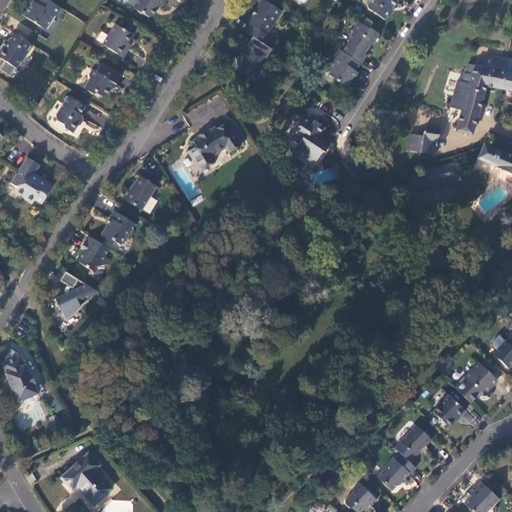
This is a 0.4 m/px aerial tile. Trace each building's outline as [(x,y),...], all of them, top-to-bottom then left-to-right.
[(24,17),(45,29),(53,16),(56,17),(61,9),(47,0),(28,0),(23,8),(28,12),(24,17)] [(163,0),(138,0),(133,10),(141,15),(142,14),(149,19),(152,18),(158,8),(160,9),(164,2),(163,1),(163,0)] [(396,0),(370,0),(366,7),(367,10),(385,22),(387,18),(390,18),(393,13),(392,10),(398,1),(396,0)] [(249,26),(244,34),(251,38),(255,40),(268,48),(273,41),(270,39),(285,15),(266,3),(251,28),(249,26)] [(19,23),(16,30),(29,36),(32,29),(19,23)] [(342,53),(359,64),(360,65),(366,55),(364,54),(370,45),(371,45),(374,41),(378,35),(377,34),(368,28),(366,29),(357,23),(351,32),(352,35),(347,42),(348,45),(342,53)] [(128,50),(124,48),(127,44),(132,36),(115,25),(102,46),(123,59),(128,50)] [(26,54),(27,54),(33,46),(14,33),(6,46),(2,47),(0,50),(0,55),(6,59),(2,64),(12,72),(17,66),(21,59),(23,59),(26,54)] [(251,38),(247,46),(244,50),(241,51),(242,54),(240,57),(234,58),(237,72),(239,71),(243,70),(254,77),(259,70),(265,70),(262,64),(271,51),(268,48),(255,40),(251,38)] [(342,53),(338,51),(333,58),(335,60),(332,64),(333,68),(328,77),(345,88),(352,77),(351,76),(359,64),(342,53)] [(511,90),(511,60),(508,60),(483,56),(481,67),(467,64),(465,74),(463,73),(461,82),(457,81),(450,107),(462,110),(456,131),(472,134),(486,86),(502,89),(511,90)] [(111,87),(114,89),(120,78),(100,66),(96,73),(92,71),(89,77),(89,80),(83,90),(92,95),(96,95),(101,98),(105,97),(111,87)] [(252,80),(254,77),(243,70),(239,71),(252,80)] [(81,121),(80,116),(85,109),(67,98),(55,117),(57,122),(63,126),(64,130),(72,135),(81,121)] [(291,117),(298,121),(289,134),(294,137),(292,139),(298,143),(296,146),(298,149),(302,152),(303,156),(310,161),(313,159),(316,161),(322,152),(324,153),(330,143),(323,139),(322,140),(318,138),(319,136),(325,128),(313,120),(313,121),(296,110),(291,117)] [(226,123),(214,131),(213,129),(192,142),(196,148),(188,153),(200,172),(211,165),(215,163),(212,157),(225,149),(228,154),(240,147),(226,123)] [(437,141),(439,129),(424,127),(422,139),(437,141)] [(482,147),(477,159),(511,173),(511,156),(484,144),(482,147)] [(354,175),(356,183),(375,177),(356,152),(343,162),(354,175)] [(42,205),(53,187),(38,177),(36,180),(32,178),(34,175),(39,167),(27,159),(19,172),(19,173),(17,176),(16,176),(11,185),(17,189),(15,192),(25,198),(24,201),(32,205),(34,201),(42,205)] [(424,169),(428,186),(461,179),(457,162),(424,169)] [(336,168),(310,173),(312,184),(339,178),(336,168)] [(131,191),(128,190),(122,200),(141,211),(155,187),(139,178),(131,191)] [(124,240),(127,239),(135,226),(114,212),(109,220),(111,221),(108,226),(101,237),(108,241),(111,240),(120,246),(124,240)] [(104,258),(109,250),(88,237),(80,250),(82,251),(79,257),(82,258),(79,264),(95,274),(99,268),(106,266),(109,261),(104,258)] [(91,297),(98,293),(66,273),(60,282),(70,288),(65,295),(55,300),(56,304),(55,305),(56,308),(58,307),(60,311),(67,308),(71,316),(92,299),(91,297)] [(505,342),(493,355),(508,369),(511,364),(511,333),(511,334),(505,341),(505,342)] [(10,349),(1,363),(5,372),(4,373),(9,383),(7,384),(7,386),(9,392),(11,393),(12,392),(17,403),(38,394),(34,384),(35,383),(30,373),(30,374),(25,364),(24,364),(20,355),(10,349)] [(478,363),(464,377),(454,388),(470,403),(476,397),(487,396),(487,391),(497,381),(478,363)] [(439,404),(432,412),(439,419),(439,422),(443,426),(446,426),(447,427),(456,418),(457,419),(465,411),(448,395),(446,397),(444,397),(439,402),(439,404)] [(415,426),(399,443),(413,456),(416,456),(420,452),(419,449),(423,445),(425,447),(431,440),(415,426)] [(99,466),(87,453),(60,478),(67,485),(95,471),(94,470),(99,466)] [(400,454),(395,460),(393,458),(382,469),(383,470),(377,477),(391,491),(408,473),(409,475),(415,468),(400,454)] [(95,471),(67,485),(72,490),(76,486),(93,505),(111,489),(95,471)] [(358,483),(352,489),(352,493),(344,501),(344,505),(349,509),(352,509),(355,511),(359,511),(367,504),(370,507),(376,500),(358,483)] [(473,487),(467,493),(460,501),(464,504),(471,511),(485,511),(498,499),(481,483),(475,488),(473,487)]
